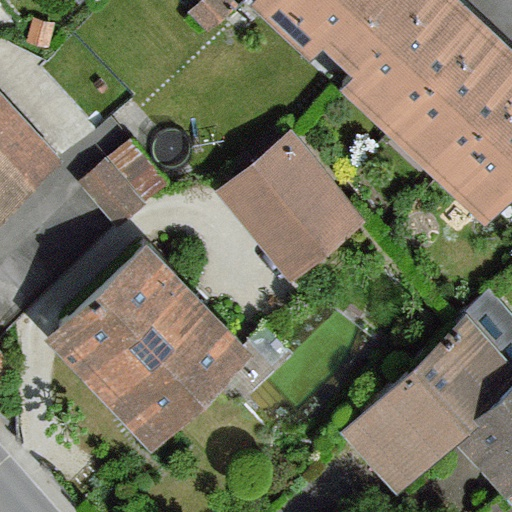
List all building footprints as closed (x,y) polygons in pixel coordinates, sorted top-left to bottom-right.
[(232,4),(228,0),(199,0),(188,12),(206,30),(232,4)] [(511,186),(511,53),(456,0),(265,0),(488,212),(511,186)] [(0,208),(59,155),(0,92),(0,208)] [(289,130),(220,187),(293,276),(362,219),(289,130)] [(132,137),(80,179),(115,223),(167,181),(132,137)] [(141,242),(44,336),(157,445),(253,353),(141,242)] [(511,491),(511,358),(469,311),(341,425),(400,490),(457,439),(508,495),(511,491)] [(0,372),(10,363),(0,351),(0,372)] [(511,511),(511,491),(508,495),(488,511),(511,511)]
